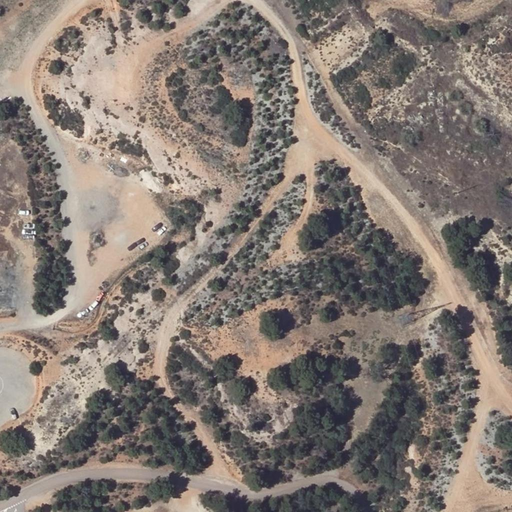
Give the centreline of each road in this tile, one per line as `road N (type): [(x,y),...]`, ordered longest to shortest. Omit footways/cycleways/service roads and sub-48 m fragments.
road 1 (track): [(230,492),(171,400),(159,375),(159,347),(168,321),(238,245),(297,162),(303,141),(305,109),(289,36),(256,0)]
road 2 (track): [(297,162),(326,151),(364,169),(428,248),(477,349),(482,404),(448,511)]
road 3 (unclassified): [(14,498),(59,479),(121,472),(251,496),(328,481),(352,492),(366,511)]
road 4 (track): [(80,0),(36,48),(27,101)]
